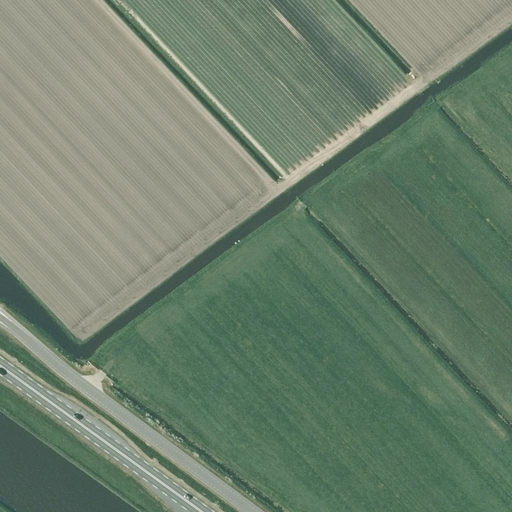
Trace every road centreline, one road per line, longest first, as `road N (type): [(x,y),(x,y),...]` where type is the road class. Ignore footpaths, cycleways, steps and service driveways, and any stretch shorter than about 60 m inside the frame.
road 1 (unclassified): [(252,511),(0,318)]
road 2 (primary): [(201,511),(0,366)]
